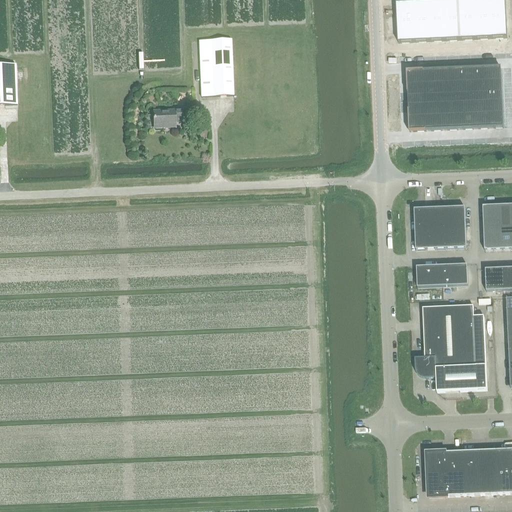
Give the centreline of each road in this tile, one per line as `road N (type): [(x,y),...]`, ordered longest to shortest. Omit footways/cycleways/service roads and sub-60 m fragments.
road 1 (unclassified): [(0,196),(383,180)]
road 2 (unclassified): [(393,426),(383,180)]
road 3 (unclassified): [(383,180),(375,0)]
road 4 (unclassified): [(383,180),(511,176)]
